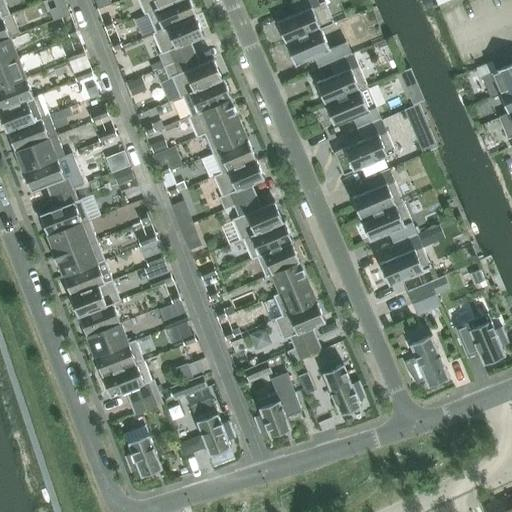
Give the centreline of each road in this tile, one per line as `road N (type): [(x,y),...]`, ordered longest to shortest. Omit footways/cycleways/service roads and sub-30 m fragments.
road 1 (residential): [(231,0),(413,427)]
road 2 (residential): [(127,511),(112,501),(0,210)]
road 3 (residential): [(413,427),(138,511)]
